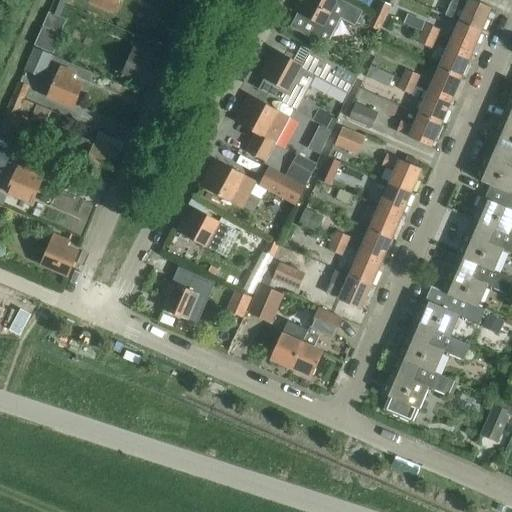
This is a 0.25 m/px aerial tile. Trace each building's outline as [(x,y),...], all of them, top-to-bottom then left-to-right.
[(58,0),(54,0),(49,14),(50,14),(60,18),(60,17),(65,5),(66,3),(58,0)] [(89,0),(89,2),(115,13),(120,0),(89,0)] [(298,12),(290,28),(327,47),(341,19),(355,26),(362,12),(362,11),(361,11),(339,0),(337,0),(336,2),(332,0),(307,0),(307,1),(305,0),(300,0),(295,11),(298,12)] [(452,0),(450,6),(446,17),(459,22),(481,32),(492,8),(472,0),(452,0)] [(380,1),(374,13),(384,19),(390,6),(380,1)] [(372,18),(368,26),(378,31),(384,19),(374,13),(374,14),(372,18)] [(459,22),(448,46),(471,56),(481,32),(459,22)] [(425,24),(421,34),(436,40),(440,30),(425,24)] [(43,28),(35,47),(52,54),(61,35),(43,28)] [(432,49),(436,40),(421,34),(417,43),(432,49)] [(124,75),(149,86),(159,61),(147,56),(150,50),(137,44),(124,75)] [(448,46),(439,68),(462,78),(471,56),(448,46)] [(35,48),(25,71),(43,79),(53,56),(53,55),(35,48)] [(269,61),(261,76),(267,79),(266,80),(261,89),(299,109),(317,75),(322,78),(349,93),(351,91),(354,84),(358,78),(357,77),(331,63),(310,51),(302,65),(294,61),(280,53),(274,64),(269,61)] [(394,76),(371,66),(366,77),(389,87),(394,76)] [(84,85),(72,80),(74,74),(60,68),(47,97),(74,108),(84,85)] [(431,85),(429,91),(452,101),(454,95),(462,78),(439,68),(431,85)] [(406,70),(402,80),(416,85),(420,76),(406,70)] [(412,95),(416,85),(402,80),(398,89),(412,95)] [(19,82),(13,95),(25,100),(31,87),(19,82)] [(424,102),(419,114),(442,124),(447,111),(452,101),(429,91),(424,102)] [(9,109),(0,128),(0,132),(15,139),(24,119),(18,116),(25,100),(13,95),(7,108),(9,109)] [(253,101),(247,98),(235,121),(257,133),(247,150),(267,161),(290,119),(254,100),(253,101)] [(356,104),(350,118),(372,128),(378,114),(356,104)] [(511,108),(506,106),(491,141),(511,150),(511,108)] [(35,107),(30,121),(45,127),(51,113),(35,107)] [(320,108),(313,120),(331,131),(338,119),(320,108)] [(401,122),(397,132),(409,137),(410,137),(409,138),(431,148),(439,129),(442,124),(419,114),(417,118),(413,127),(401,122)] [(320,126),(314,137),(326,143),(331,132),(320,126)] [(365,138),(343,128),(336,145),(358,155),(365,138)] [(83,170),(109,181),(119,157),(108,153),(110,147),(95,141),(83,170)] [(490,186),(511,194),(511,150),(491,141),(474,179),(490,186)] [(0,147),(0,171),(4,173),(12,152),(0,147)] [(294,161),(288,171),(295,175),(293,180),(306,187),(313,174),(318,165),(317,164),(310,161),(297,154),(294,161)] [(396,171),(391,184),(412,193),(422,170),(387,155),(383,165),(396,171)] [(328,157),(318,180),(331,186),(341,163),(328,157)] [(202,186),(232,202),(244,208),(258,183),(215,160),(202,186)] [(33,164),(32,167),(20,162),(7,193),(33,204),(44,178),(43,177),(47,170),(33,164)] [(267,169),(258,186),(296,206),(305,190),(306,189),(306,187),(293,180),(268,167),(267,169)] [(391,184),(381,206),(403,215),(412,193),(391,184)] [(356,186),(352,195),(366,201),(370,192),(356,186)] [(482,198),(472,221),(510,236),(511,230),(511,194),(490,186),(485,199),(482,198)] [(366,201),(352,195),(340,190),(336,199),(362,211),(366,201)] [(381,206),(371,230),(391,241),(403,215),(381,206)] [(305,209),(299,224),(317,232),(324,217),(305,209)] [(184,218),(176,231),(207,248),(217,253),(230,228),(220,223),(196,210),(190,221),(184,218)] [(472,221),(456,256),(494,272),(503,250),(511,254),(511,237),(510,236),(472,221)] [(332,241),(347,247),(351,238),(327,227),(323,237),(332,241)] [(371,230),(361,253),(382,263),(391,241),(371,230)] [(42,265),(68,276),(79,252),(67,247),(70,241),(55,235),(42,265)] [(269,240),(263,253),(274,258),(279,246),(279,245),(269,240)] [(342,257),(347,247),(332,241),(328,251),(342,257)] [(361,253),(351,276),(372,285),(382,263),(361,253)] [(260,256),(253,271),(264,276),(271,262),(260,256)] [(456,256),(441,292),(479,308),(488,286),(506,294),(511,281),(511,279),(494,272),(456,256)] [(281,264),(275,279),(298,289),(305,274),(281,264)] [(211,266),(207,273),(214,277),(218,270),(211,266)] [(332,283),(328,294),(341,299),(362,308),(372,285),(351,276),(338,270),(334,279),(332,283)] [(248,280),(243,290),(254,295),(259,286),(264,276),(253,271),(248,280)] [(199,295),(168,281),(162,295),(169,298),(164,309),(187,320),(199,295)] [(262,285),(250,312),(272,322),(284,294),(262,285)] [(423,299),(413,321),(451,337),(460,316),(479,324),(485,310),(479,308),(441,292),(431,288),(425,300),(423,299)] [(235,291),(226,311),(243,318),(252,298),(235,291)] [(308,330),(292,369),(312,378),(324,352),(315,348),(320,337),(315,335),(317,330),(333,338),(342,318),(319,308),(309,330),(308,330)] [(488,313),(483,326),(500,333),(505,320),(488,313)] [(282,334),(271,360),(292,369),(308,330),(288,321),(283,334),(282,334)] [(413,321),(398,358),(435,373),(444,352),(463,360),(470,346),(451,337),(413,321)] [(227,325),(222,335),(234,341),(239,331),(227,325)] [(382,395),(389,398),(383,412),(412,424),(428,388),(448,396),(454,381),(435,373),(398,358),(382,395)] [(494,406),(482,435),(497,441),(508,414),(511,416),(511,408),(496,401),(494,406)]
